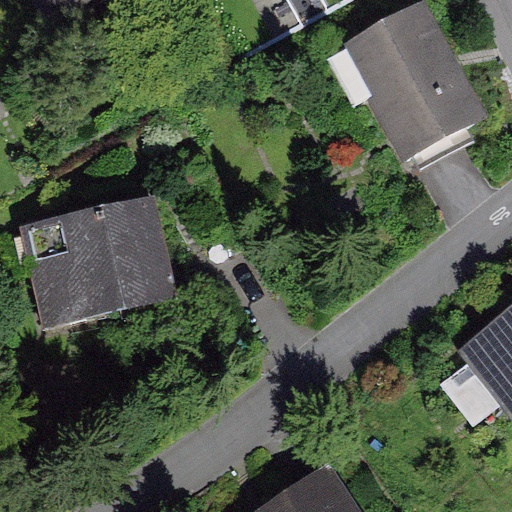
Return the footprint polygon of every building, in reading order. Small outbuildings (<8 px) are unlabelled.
[(38,0),(58,37),(125,0),(38,0)] [(430,2),(348,49),(418,170),(500,123),(430,2)] [(162,208),(27,232),(45,333),(180,309),(162,208)] [(511,320),(459,361),(511,428),(511,320)] [(363,511),(335,471),(274,511),(363,511)]
